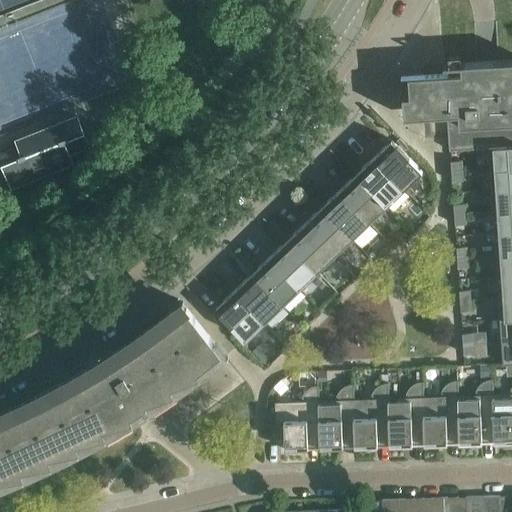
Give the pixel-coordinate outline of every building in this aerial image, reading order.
[(488,147),(488,146),(511,144),(511,59),(487,61),(443,64),(444,72),(401,75),(403,116),(447,113),(449,150),(488,147)] [(82,129),(77,117),(16,141),(17,145),(0,151),(0,159),(2,164),(2,165),(4,171),(10,186),(72,162),(68,152),(88,144),(82,129)] [(404,189),(422,171),(391,139),(373,156),(404,189)] [(511,144),(488,146),(488,147),(490,168),(511,166),(511,144)] [(356,173),(357,174),(387,205),(404,189),(373,156),(356,173)] [(450,160),(451,171),(462,170),(461,160),(450,160)] [(511,166),(490,168),(491,190),(511,188),(511,166)] [(462,180),(462,170),(451,171),(452,181),(462,180)] [(339,190),(370,222),(387,205),(357,174),(356,173),(339,190)] [(492,211),(511,209),(511,188),(491,190),(492,211)] [(321,206),(323,208),(352,238),(370,222),(339,190),(321,206)] [(453,203),(454,214),(465,213),(464,203),(453,203)] [(304,223),(335,255),(352,238),(323,208),(321,206),(304,223)] [(511,209),(492,211),(494,233),(511,231),(511,209)] [(465,224),(465,213),(454,214),(455,224),(465,224)] [(317,272),(333,257),(335,255),(304,223),(287,239),(317,272)] [(511,231),(494,233),(495,254),(511,253),(511,231)] [(287,239),(269,256),(300,288),(317,272),(287,239)] [(456,246),(457,257),(467,256),(467,246),(456,246)] [(511,253),(495,254),(497,276),(511,274),(511,253)] [(252,272),(253,274),(283,305),(300,288),(269,256),(252,272)] [(468,267),(467,256),(457,257),(457,267),(468,267)] [(252,272),(234,289),(265,321),(283,305),(253,274),(252,272)] [(511,296),(511,274),(497,276),(498,297),(511,296)] [(247,339),(265,321),(234,289),(217,306),(247,339)] [(459,290),(460,300),(470,299),(470,289),(459,290)] [(511,296),(498,297),(500,319),(511,317),(511,296)] [(471,310),(470,299),(460,300),(460,310),(471,310)] [(62,382),(56,386),(23,402),(0,412),(0,487),(10,483),(54,464),(93,444),(132,421),(145,413),(159,404),(172,395),(185,386),(198,377),(211,367),(226,356),(183,303),(183,302),(171,311),(142,332),(112,352),(99,361),(62,382)] [(501,340),(511,339),(511,317),(500,319),(501,340)] [(462,333),(463,343),(473,342),(472,332),(462,333)] [(511,339),(501,340),(503,363),(511,362),(511,339)] [(463,343),(463,353),(474,353),(473,342),(463,343)] [(459,443),(473,443),(494,442),(492,378),(489,379),(486,379),(484,380),(481,382),(479,384),(477,386),(476,388),(475,391),(478,392),(478,396),(459,397),(458,380),(457,380),(459,443)] [(511,441),(511,385),(511,387),(510,390),(511,390),(511,395),(493,396),(493,378),(492,378),(494,442),(511,441)] [(425,444),(438,444),(459,443),(457,380),(454,380),(452,381),(449,382),(447,383),(444,385),(443,387),(441,390),(440,392),(443,393),(443,397),(424,398),(423,381),(422,381),(425,444)] [(390,446),(404,445),(425,444),(422,381),(420,381),(417,382),(414,383),(412,384),(410,386),(408,388),(407,391),(406,393),(408,394),(408,399),(389,399),(388,382),(390,446)] [(354,383),(353,383),(355,447),(390,446),(388,382),(385,382),(382,383),(379,384),(377,386),(375,387),(373,390),(372,392),(371,395),(374,396),(374,400),(354,401),(354,383)] [(320,448),(355,447),(353,383),(350,383),(347,384),(345,385),(342,387),(340,389),(338,391),(337,393),(336,396),(339,397),(339,401),(319,402),(319,385),(318,385),(320,448)] [(265,411),(262,427),(276,426),(277,439),(284,439),(284,447),(285,449),(320,448),(318,385),(316,385),(315,385),(314,385),(312,385),(311,386),(309,387),(308,388),(307,388),(306,389),(305,391),(304,392),(303,393),(302,394),(302,396),(301,397),(304,398),(304,402),(276,403),(276,411),(265,411)] [(511,511),(511,494),(499,495),(443,497),(381,499),(381,501),(381,511),(511,511)] [(381,511),(381,501),(366,502),(366,511),(381,511)]
